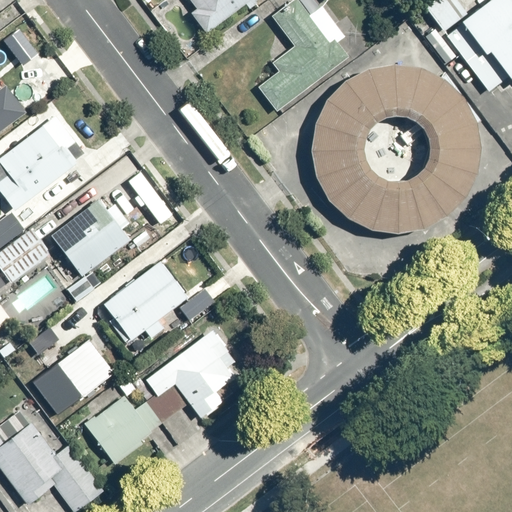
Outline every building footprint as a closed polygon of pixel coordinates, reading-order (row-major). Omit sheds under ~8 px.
[(191,0),(197,8),(191,12),(204,29),(244,0),(191,0)] [(511,0),(484,0),(464,16),(452,0),(432,0),(422,7),(487,93),(510,75),(511,77),(511,0)] [(276,112),(346,58),(332,39),(328,41),(298,1),(274,19),(294,45),(272,62),(278,69),(256,86),(276,112)] [(322,199),(340,217),(366,230),(394,233),(419,228),(442,214),(461,194),(470,171),(473,144),(469,120),(458,96),(436,78),(415,68),(388,65),(362,70),(340,80),(321,101),(310,122),(305,148),(309,176),(322,199)] [(0,131),(26,113),(6,85),(0,88),(0,131)] [(75,140),(55,115),(0,157),(0,162),(8,173),(0,179),(0,192),(14,210),(77,161),(66,147),(75,140)] [(100,199),(52,236),(82,275),(130,238),(100,199)] [(14,210),(0,219),(0,249),(28,229),(14,210)] [(0,289),(9,283),(11,285),(52,255),(32,229),(14,240),(0,250),(0,289)] [(187,296),(161,260),(104,303),(131,338),(144,328),(151,337),(163,328),(156,319),(187,296)] [(0,334),(12,325),(0,309),(0,334)] [(234,358),(211,327),(144,378),(157,395),(173,383),(199,417),(219,402),(212,392),(234,376),(226,365),(234,358)] [(76,380),(48,343),(24,362),(52,398),(76,380)] [(135,410),(123,395),(85,424),(114,463),(140,443),(138,440),(162,423),(145,402),(135,410)] [(55,454),(20,405),(0,420),(0,466),(27,503),(54,484),(74,511),(103,490),(68,444),(55,454)]
